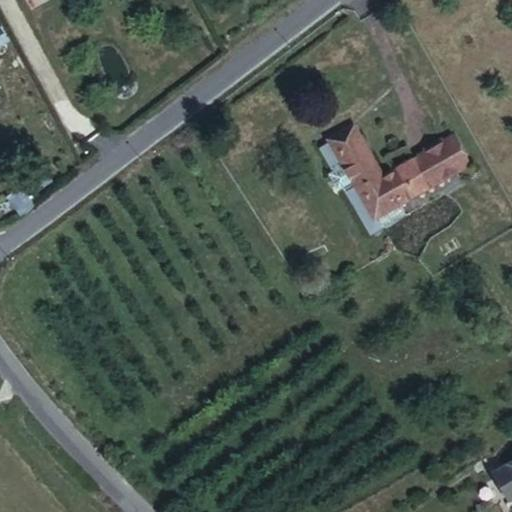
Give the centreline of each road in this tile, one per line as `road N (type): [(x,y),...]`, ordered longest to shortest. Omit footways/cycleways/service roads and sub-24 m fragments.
road 1 (residential): [(330,0),(0,252)]
road 2 (unclassified): [(0,349),(135,511)]
